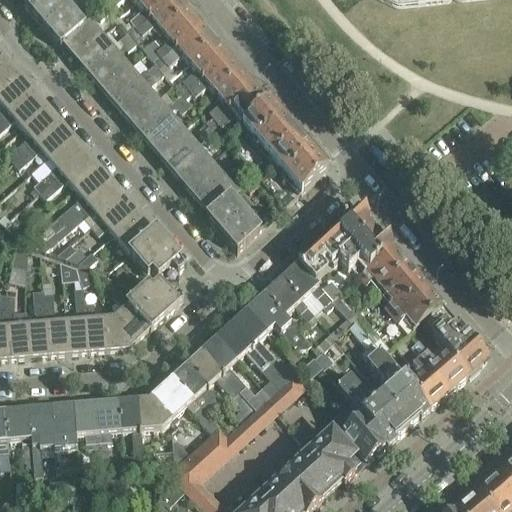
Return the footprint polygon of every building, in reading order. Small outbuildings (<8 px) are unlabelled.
[(20,0),(26,6),(23,9),(30,17),(49,0),(20,0)] [(40,28),(62,9),(57,4),(61,0),(49,0),(30,17),(40,28)] [(111,0),(103,8),(105,10),(109,15),(110,16),(118,8),(126,0),(130,0),(136,6),(142,0),(111,0)] [(119,21),(116,23),(118,25),(119,26),(128,36),(129,38),(157,15),(155,13),(164,6),(167,9),(176,1),(175,0),(142,0),(136,6),(143,14),(132,24),(126,29),(119,21)] [(375,0),(392,8),(393,9),(394,9),(396,10),(397,10),(399,10),(402,10),(446,6),(448,5),(450,4),(450,3),(451,2),(451,1),(451,0),(455,2),(458,3),(460,4),(463,4),(499,0),(375,0)] [(157,15),(129,38),(132,42),(137,47),(143,54),(149,48),(142,40),(155,29),(162,37),(188,14),(176,1),(167,9),(164,6),(155,13),(157,15)] [(49,39),(71,20),(62,9),(40,28),(49,39)] [(96,17),(100,23),(109,15),(105,10),(96,17)] [(149,48),(143,54),(146,58),(155,68),(156,69),(183,45),(182,44),(191,36),(193,39),(203,31),(188,14),(162,37),(169,45),(161,52),(154,44),(149,48)] [(87,27),(86,26),(80,31),(71,20),(49,39),(59,51),(87,27)] [(75,64),(100,42),(87,27),(59,51),(66,58),(69,56),(74,62),(75,64)] [(183,45),(156,69),(159,73),(169,84),(175,79),(168,71),(182,59),(189,67),(214,45),(203,31),(193,39),(191,36),(182,44),(183,45)] [(129,38),(128,36),(119,44),(123,50),(132,42),(129,38)] [(89,79),(114,58),(100,42),(75,64),(89,79)] [(137,47),(132,42),(123,50),(128,55),(137,47)] [(182,85),(175,92),(182,99),(182,100),(209,76),(208,75),(217,67),(220,70),(229,62),(214,45),(189,67),(196,75),(183,86),(182,85)] [(102,95),(127,74),(114,58),(89,79),(102,95)] [(209,76),(182,100),(185,103),(191,98),(194,101),(208,90),(215,98),(241,76),(229,62),(220,70),(217,67),(208,75),(209,76)] [(7,68),(0,73),(0,97),(19,82),(7,68)] [(145,75),(136,83),(127,74),(102,95),(116,111),(159,73),(156,69),(155,68),(146,76),(145,75)] [(159,73),(116,111),(129,127),(154,105),(165,96),(156,85),(160,82),(169,92),(173,89),(169,84),(159,73)] [(212,121),(205,127),(208,130),(236,107),(234,105),(243,97),(246,101),(255,93),(241,76),(215,98),(222,106),(208,118),(212,121)] [(0,113),(0,125),(33,98),(19,82),(0,97),(0,105),(4,110),(0,113)] [(236,107),(208,130),(209,131),(212,134),(218,128),(221,132),(234,120),(241,128),(267,106),(255,93),(246,101),(243,97),(234,105),(236,107)] [(0,125),(0,137),(2,136),(15,124),(23,133),(46,113),(33,98),(0,125)] [(182,100),(182,99),(163,116),(154,105),(129,127),(143,142),(168,121),(177,113),(186,105),(185,103),(182,100)] [(181,118),(191,110),(186,105),(177,113),(181,118)] [(267,106),(241,128),(242,129),(268,159),(271,163),(297,140),(268,106),(267,106)] [(30,141),(7,160),(13,167),(59,128),(46,113),(23,133),(30,141)] [(143,142),(156,158),(181,137),(172,126),(168,121),(143,142)] [(59,128),(13,167),(19,174),(42,154),(49,163),(72,143),(71,142),(59,128)] [(209,131),(200,139),(204,144),(214,136),(212,134),(209,131)] [(218,141),(214,136),(204,144),(209,149),(218,141)] [(195,152),(181,137),(156,158),(170,174),(195,152)] [(268,159),(251,173),(257,180),(274,166),(301,197),(326,175),(327,175),(297,140),(271,163),(268,159)] [(38,187),(33,191),(39,197),(39,198),(85,159),(72,143),(49,163),(56,171),(38,187)] [(170,174),(183,189),(208,168),(195,152),(170,174)] [(85,159),(39,198),(45,204),(68,185),(75,193),(98,174),(97,172),(85,159)] [(208,168),(183,189),(197,205),(222,184),(231,175),(240,168),(235,161),(225,168),(216,177),(208,168)] [(245,173),(240,168),(231,175),(236,181),(245,173)] [(52,228),(47,231),(48,232),(53,238),(110,188),(98,174),(75,193),(82,202),(52,228)] [(245,191),(250,196),(259,188),(254,183),(245,191)] [(197,205),(209,220),(229,203),(230,205),(235,200),(222,184),(197,205)] [(53,238),(45,244),(51,251),(52,252),(83,224),(89,231),(123,203),(110,188),(53,238)] [(123,203),(89,231),(98,241),(108,232),(114,239),(137,219),(123,203)] [(229,203),(209,220),(206,222),(237,258),(258,238),(230,205),(229,203)] [(268,227),(279,217),(273,211),(263,221),(268,227)] [(358,212),(321,246),(341,268),(348,276),(351,273),(358,282),(361,279),(363,277),(393,252),(375,232),(358,212)] [(0,221),(0,226),(2,229),(3,229),(9,224),(8,223),(4,218),(0,221)] [(114,239),(130,258),(153,238),(137,219),(114,239)] [(48,232),(33,245),(33,246),(37,251),(45,244),(53,238),(48,232)] [(129,259),(147,279),(151,275),(157,282),(171,270),(177,277),(179,277),(183,273),(184,271),(155,237),(153,238),(130,258),(129,259)] [(321,246),(297,268),(316,290),(317,290),(341,268),(321,246)] [(69,248),(56,259),(64,263),(75,254),(69,248)] [(24,254),(15,251),(7,286),(24,290),(24,254)] [(75,254),(64,263),(75,267),(84,259),(78,251),(75,254)] [(393,252),(363,277),(380,297),(409,271),(393,252)] [(88,271),(97,263),(92,256),(78,268),(88,271)] [(74,285),(78,285),(75,272),(58,266),(60,286),(74,285)] [(324,311),(330,305),(331,305),(317,290),(316,290),(297,268),(289,275),(285,275),(282,278),(282,281),(282,282),(280,283),(301,306),(311,297),(324,311)] [(115,296),(111,300),(113,302),(124,314),(146,337),(147,338),(183,305),(183,303),(178,299),(179,277),(177,277),(171,270),(157,282),(157,289),(151,295),(148,291),(147,293),(130,308),(119,296),(117,298),(115,296)] [(409,271),(380,297),(389,307),(387,309),(394,317),(425,290),(409,271)] [(80,292),(92,287),(87,276),(83,275),(75,272),(78,285),(80,292)] [(116,278),(115,281),(126,282),(127,276),(116,274),(116,278)] [(92,278),(91,280),(96,291),(101,289),(103,294),(110,291),(106,282),(106,281),(92,278)] [(125,290),(126,282),(115,281),(114,288),(125,290)] [(265,298),(264,299),(284,322),(295,312),(307,326),(314,320),(301,306),(280,283),(271,292),(271,291),(268,291),(264,294),(264,298),(265,298)] [(332,305),(340,297),(329,285),(321,293),(332,305)] [(50,287),(41,288),(42,296),(48,361),(66,359),(63,329),(54,330),(50,287)] [(394,317),(391,320),(398,327),(407,339),(412,334),(421,327),(442,309),(425,290),(394,317)] [(65,329),(63,329),(66,359),(86,358),(82,311),(80,293),(74,293),(72,293),(74,320),(64,320),(65,329)] [(26,317),(24,317),(26,363),(48,361),(42,296),(32,297),(33,312),(34,319),(35,319),(36,330),(27,331),(26,317)] [(5,299),(2,313),(6,364),(26,363),(24,317),(12,318),(12,301),(5,299)] [(309,348),(284,322),(264,299),(254,307),(251,307),(247,310),(247,313),(247,314),(246,315),(266,338),(274,331),(292,350),(293,349),(296,352),(304,352),(309,348)] [(337,300),(331,306),(346,323),(349,326),(355,320),(337,300)] [(458,328),(442,309),(421,327),(442,352),(454,341),(449,335),(458,328)] [(86,358),(104,356),(102,326),(92,327),(91,310),(82,311),(86,358)] [(124,314),(112,325),(127,354),(146,337),(124,314)] [(283,373),(275,364),(258,346),(266,338),(246,315),(232,327),(239,335),(237,339),(243,346),(245,344),(269,370),(285,389),(295,380),(299,376),(300,375),(291,366),(283,373)] [(335,343),(351,329),(349,326),(346,323),(330,338),(335,343)] [(104,356),(127,354),(112,325),(102,326),(104,356)] [(367,326),(358,333),(366,341),(374,334),(367,326)] [(285,389),(269,370),(245,344),(243,346),(237,339),(239,335),(232,327),(216,342),(237,365),(245,358),(270,385),(262,393),(270,403),(283,391),(285,389)] [(449,335),(454,341),(442,352),(443,353),(468,382),(469,381),(470,382),(479,374),(478,372),(488,363),(458,328),(449,335)] [(374,334),(366,341),(374,351),(382,344),(374,334)] [(318,359),(335,343),(330,338),(313,353),(318,359)] [(366,341),(359,347),(366,355),(359,360),(383,388),(375,395),(382,403),(408,434),(430,415),(404,386),(382,360),(374,351),(366,341)] [(216,342),(201,356),(256,416),(265,407),(270,403),(262,393),(254,400),(229,373),(237,365),(216,342)] [(417,347),(410,354),(449,399),(468,382),(443,353),(431,363),(417,347)] [(430,415),(449,399),(410,354),(409,353),(402,360),(416,376),(404,386),(430,415)] [(241,413),(233,421),(241,429),(256,416),(201,356),(187,369),(207,392),(215,385),(241,413)] [(299,376),(306,383),(318,372),(312,365),(300,375),(299,376)] [(207,392),(187,369),(172,383),(204,418),(219,405),(207,392)] [(275,419),(305,392),(295,380),(285,389),(283,391),(270,403),(265,407),(275,419)] [(345,384),(335,393),(356,416),(387,452),(408,434),(382,403),(375,395),(364,383),(356,390),(349,381),(345,384)] [(185,412),(191,419),(211,440),(218,434),(204,418),(172,383),(164,390),(164,389),(161,389),(157,392),(157,396),(152,401),(172,424),(176,428),(179,424),(176,421),(185,412)] [(148,405),(138,405),(141,436),(161,434),(172,424),(152,401),(148,405)] [(144,474),(141,436),(138,405),(118,407),(121,438),(131,437),(134,462),(123,463),(124,476),(144,474)] [(118,407),(95,409),(100,461),(100,465),(109,465),(108,452),(107,452),(107,448),(111,448),(111,439),(121,438),(118,407)] [(199,492),(275,419),(265,407),(179,490),(190,501),(199,492)] [(95,409),(73,411),(75,442),(85,441),(86,450),(86,454),(98,453),(99,465),(100,465),(100,461),(95,409)] [(75,442),(73,411),(51,413),(54,454),(54,456),(76,454),(75,442)] [(40,455),(54,454),(51,413),(28,415),(32,466),(34,483),(43,483),(40,455)] [(5,417),(8,447),(22,446),(23,466),(32,466),(28,415),(5,417)] [(329,428),(351,452),(367,470),(387,452),(356,416),(344,426),(338,419),(329,428)] [(0,476),(10,475),(8,447),(5,417),(0,417),(0,476)] [(344,489),(359,476),(348,465),(351,463),(351,462),(350,459),(347,456),(332,439),(251,511),(317,511),(320,509),(344,489)] [(205,451),(211,458),(221,449),(220,447),(216,441),(205,451)] [(172,447),(174,471),(177,471),(189,460),(177,447),(172,447)] [(205,451),(194,461),(200,468),(211,458),(205,451)] [(351,452),(347,456),(350,459),(351,462),(351,463),(348,465),(359,476),(367,470),(351,452)] [(190,477),(200,468),(194,461),(184,470),(190,477)] [(511,466),(498,478),(511,493),(511,466)] [(91,468),(77,470),(78,479),(92,478),(91,468)] [(78,479),(77,470),(55,471),(56,481),(78,479)] [(190,477),(184,470),(174,479),(180,486),(190,477)] [(511,511),(511,493),(498,478),(476,497),(488,511),(511,511)] [(100,484),(99,501),(111,500),(124,499),(125,482),(113,483),(100,484)] [(169,511),(185,497),(174,486),(159,501),(169,511)] [(32,511),(33,489),(16,488),(15,511),(32,511)] [(217,511),(199,492),(190,501),(200,511),(217,511)] [(458,511),(488,511),(476,497),(458,511)] [(10,511),(11,501),(2,511),(10,511)]
